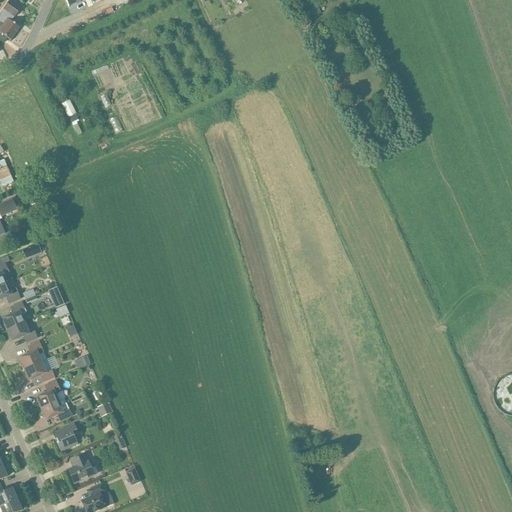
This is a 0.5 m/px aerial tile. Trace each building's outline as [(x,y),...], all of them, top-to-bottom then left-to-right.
[(20,28),(11,22),(14,18),(15,18),(21,9),(10,0),(0,14),(0,40),(4,44),(8,39),(11,41),(20,28)] [(63,104),(69,117),(76,114),(70,101),(63,104)] [(12,198),(0,202),(0,215),(1,218),(17,211),(12,198)] [(40,252),(38,246),(30,249),(32,256),(40,252)] [(0,287),(8,284),(3,273),(8,270),(6,264),(0,266),(0,287)] [(8,284),(0,287),(0,301),(6,298),(9,305),(21,299),(17,289),(11,290),(8,284)] [(63,306),(56,289),(48,293),(55,309),(63,306)] [(7,331),(25,323),(22,317),(27,313),(23,303),(11,308),(13,315),(3,319),(4,322),(2,323),(7,331)] [(25,323),(7,331),(9,340),(12,339),(13,342),(23,338),(26,344),(38,339),(35,332),(30,335),(25,323)] [(42,363),(42,362),(39,356),(44,353),(40,342),(28,348),(31,354),(20,359),(21,361),(19,363),(24,370),(42,363)] [(73,360),(77,369),(90,363),(86,354),(73,360)] [(42,363),(24,370),(26,379),(29,379),(30,382),(41,377),(43,383),(55,378),(52,371),(48,360),(42,362),(42,363)] [(511,416),(511,374),(509,375),(505,376),(501,379),(498,381),(496,385),(494,388),(493,392),(493,395),(493,399),(494,402),(496,406),(498,409),(501,412),(505,415),(509,416),(511,416)] [(59,402),(56,396),(62,392),(57,382),(45,387),(48,393),(37,398),(38,401),(36,402),(41,410),(59,402)] [(59,402),(41,410),(43,419),(46,418),(47,421),(58,416),(60,423),(72,417),(70,411),(64,399),(59,402)] [(97,408),(102,418),(112,413),(108,403),(97,408)] [(73,433),(78,431),(75,425),(53,435),(56,441),(56,440),(61,453),(79,445),(73,433)] [(75,485),(95,476),(91,469),(93,468),(87,456),(71,463),(74,469),(69,471),(75,485)] [(125,473),(132,487),(141,483),(135,468),(125,473)] [(90,498),(82,502),(86,511),(98,511),(107,509),(106,508),(102,497),(106,495),(102,486),(87,492),(90,498)] [(1,487),(0,487),(0,505),(1,507),(17,500),(16,498),(18,497),(14,490),(13,490),(13,489),(4,493),(1,487)] [(17,500),(1,507),(2,511),(20,511),(22,511),(21,509),(22,509),(19,501),(18,501),(17,500)]
